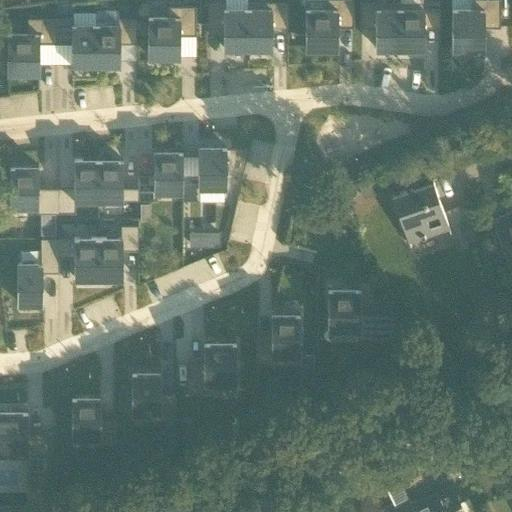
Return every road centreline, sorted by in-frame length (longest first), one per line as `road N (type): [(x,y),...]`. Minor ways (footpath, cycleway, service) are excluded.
road 1 (residential): [(0,362),(70,352),(254,273),(269,248),(263,103)]
road 2 (residential): [(263,103),(0,133)]
road 3 (residential): [(511,79),(435,107),(343,94),(263,103)]
